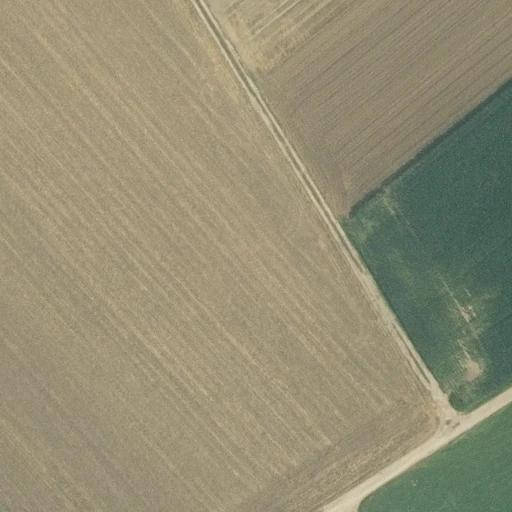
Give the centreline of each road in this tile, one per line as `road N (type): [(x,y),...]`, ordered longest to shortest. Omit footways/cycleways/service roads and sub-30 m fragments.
road 1 (track): [(454,431),(205,0)]
road 2 (track): [(327,511),(511,394)]
